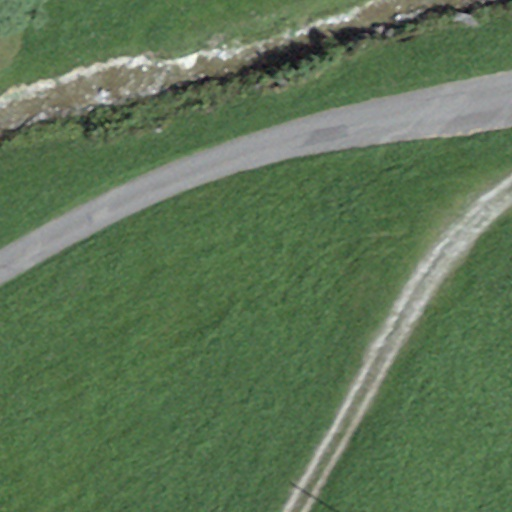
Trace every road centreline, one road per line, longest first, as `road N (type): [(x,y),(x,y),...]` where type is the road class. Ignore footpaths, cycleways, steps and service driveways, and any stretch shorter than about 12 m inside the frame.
road 1 (unclassified): [(0,270),(171,181),(511,92)]
road 2 (track): [(511,186),(477,211),(295,511)]
